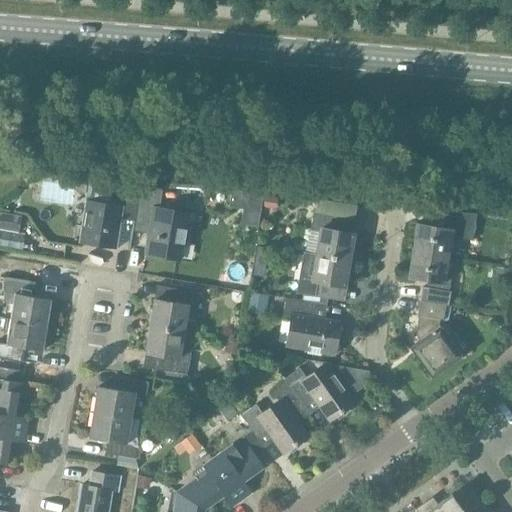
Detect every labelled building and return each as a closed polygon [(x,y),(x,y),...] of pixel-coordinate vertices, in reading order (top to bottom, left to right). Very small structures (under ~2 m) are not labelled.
[(118,219),(134,222),(140,187),(113,185),(109,206),(89,202),(82,242),(114,247),(118,219)] [(140,187),(134,222),(151,225),(146,254),(179,260),(183,244),(188,245),(193,215),(159,209),(163,189),(140,187)] [(22,215),(0,211),(0,228),(19,232),(22,215)] [(303,253),(317,255),(351,261),(355,237),(339,235),(342,217),(314,213),(311,230),(307,229),(303,253)] [(413,251),(448,257),(451,238),(472,241),(477,215),(447,213),(444,230),(417,225),(413,251)] [(26,233),(0,229),(0,246),(23,250),(26,233)] [(445,277),(448,257),(413,251),(408,278),(426,281),(425,288),(422,288),(420,301),(444,305),(448,306),(450,292),(448,292),(450,278),(445,277)] [(347,285),(351,261),(317,255),(313,279),(303,277),(300,295),(328,299),(331,282),(347,285)] [(10,319),(47,325),(51,300),(32,297),(35,283),(5,278),(3,292),(14,294),(10,319)] [(149,326),(184,332),(186,318),(196,320),(201,293),(168,288),(166,302),(154,300),(149,326)] [(315,304),(286,299),(282,319),(291,320),(287,347),(309,350),(308,354),(320,356),(320,352),(335,355),(340,323),(313,318),(315,304)] [(444,305),(420,301),(418,316),(423,317),(421,328),(417,328),(415,335),(420,341),(409,349),(431,379),(462,357),(440,327),(439,327),(439,326),(440,320),(441,320),(444,305)] [(47,325),(10,319),(6,344),(0,343),(0,358),(22,362),(24,348),(42,351),(47,325)] [(184,332),(149,326),(145,353),(157,355),(155,370),(187,375),(191,348),(182,346),(184,332)] [(284,379),(286,383),(309,415),(320,407),(329,421),(354,403),(327,364),(307,379),(299,368),(284,379)] [(94,412),(130,419),(134,394),(146,396),(148,383),(118,378),(116,390),(98,387),(94,412)] [(0,426),(26,431),(28,419),(15,416),(18,398),(24,399),(27,385),(0,380),(0,426)] [(309,415),(286,383),(272,393),(278,402),(262,414),(255,405),(241,415),(252,430),(258,439),(268,432),(283,453),(308,436),(298,422),(309,415)] [(130,419),(94,412),(89,438),(107,441),(105,453),(135,459),(138,446),(126,444),(130,419)] [(0,464),(6,465),(10,441),(24,444),(26,431),(0,426),(0,464)] [(212,458),(242,500),(252,493),(244,481),(263,468),(254,455),(264,448),(258,439),(252,430),(212,458)] [(181,496),(204,510),(223,496),(231,507),(242,500),(212,458),(192,472),(199,482),(181,496)] [(81,485),(76,511),(107,511),(111,491),(117,492),(119,477),(92,473),(89,487),(81,485)] [(458,511),(462,509),(452,495),(438,505),(433,498),(416,510),(417,511),(458,511)] [(203,511),(204,510),(181,496),(178,511),(203,511)]
